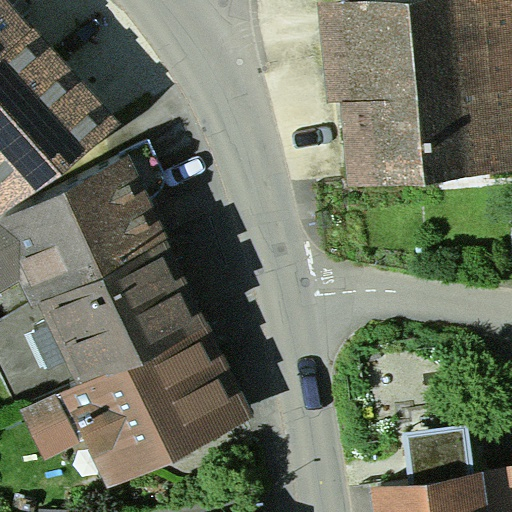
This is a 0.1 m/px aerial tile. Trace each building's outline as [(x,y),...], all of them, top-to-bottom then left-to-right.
[(0,0),(0,61),(36,31),(8,0),(0,0)] [(511,0),(332,0),(319,1),(326,101),(341,100),(347,183),(511,170),(511,0)] [(0,213),(122,123),(36,31),(0,61),(0,213)] [(172,236),(133,150),(0,218),(0,292),(21,280),(33,308),(39,304),(172,236)] [(78,385),(212,323),(172,236),(39,304),(49,324),(66,360),(78,385)] [(78,385),(60,392),(108,489),(257,417),(212,323),(78,385)] [(49,369),(66,360),(49,324),(32,333),(49,369)] [(79,442),(56,393),(21,410),(45,458),(79,442)] [(404,432),(411,481),(476,473),(469,423),(404,432)] [(511,511),(511,468),(476,473),(411,481),(373,485),(376,511),(511,511)]
